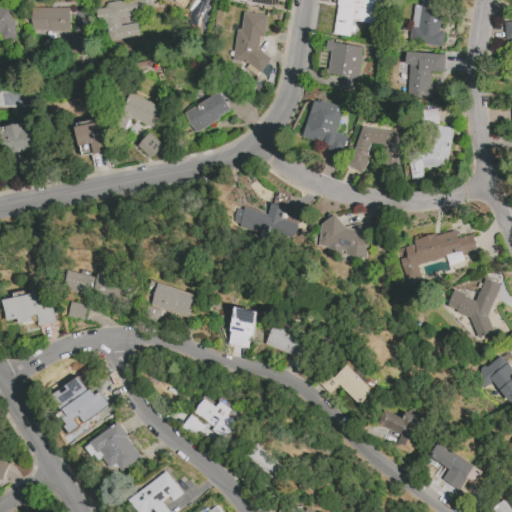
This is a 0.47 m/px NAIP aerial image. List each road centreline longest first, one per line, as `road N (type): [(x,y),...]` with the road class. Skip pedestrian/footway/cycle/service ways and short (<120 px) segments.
road 1 (residential): [(448,511),(253,366),(159,339),(110,338),(78,342),(0,379)]
road 2 (residential): [(300,0),(280,119),(265,148),(0,208)]
road 3 (residential): [(492,185),(412,203),(360,195),(290,173),(265,148)]
road 4 (residential): [(485,0),(478,90),(492,185),(511,236)]
road 5 (residential): [(248,511),(155,423),(125,384),(110,338)]
road 6 (residential): [(0,379),(78,511)]
